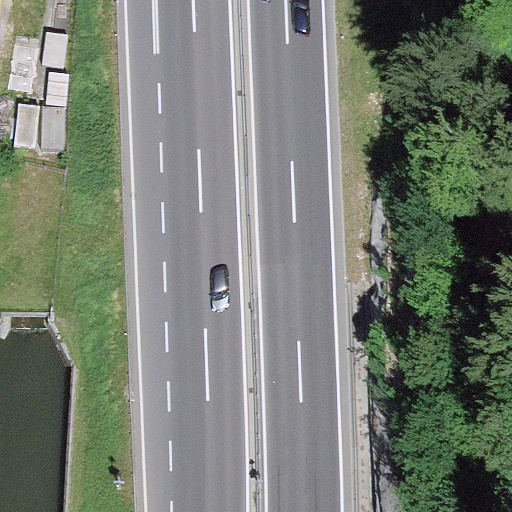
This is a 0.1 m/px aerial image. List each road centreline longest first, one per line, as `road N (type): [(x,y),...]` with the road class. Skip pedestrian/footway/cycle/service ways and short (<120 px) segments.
road 1 (motorway): [(196,0),(216,511)]
road 2 (motorway): [(306,511),(287,0)]
